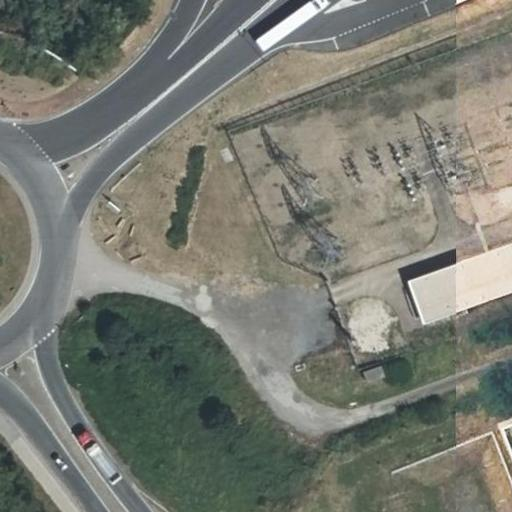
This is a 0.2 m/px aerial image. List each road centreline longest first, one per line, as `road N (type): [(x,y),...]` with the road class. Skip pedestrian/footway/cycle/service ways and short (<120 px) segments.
road 1 (motorway): [(56,253),(74,206),(112,159),(314,0)]
road 2 (primary): [(134,511),(86,453),(50,383),(35,316)]
road 3 (motorway): [(247,0),(124,104)]
road 4 (primary): [(0,402),(89,511)]
road 5 (motorway): [(124,104),(77,136),(0,138)]
road 6 (primary): [(56,253),(38,185),(0,148)]
road 7 (motorway): [(188,0),(124,104)]
